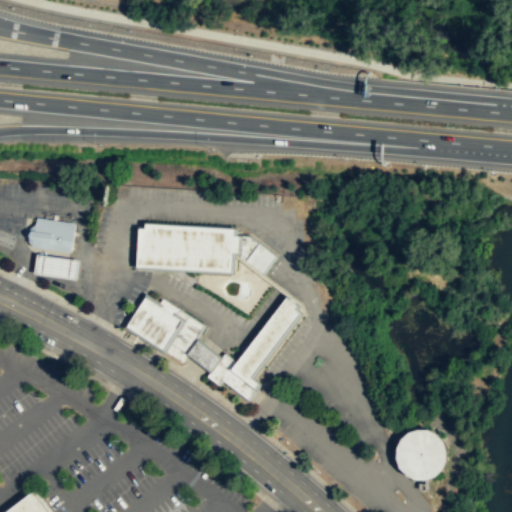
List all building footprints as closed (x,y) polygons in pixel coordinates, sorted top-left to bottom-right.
[(32,246),(71,252),(73,239),(75,222),(36,217),(35,223),(30,227),(27,233),(28,241),(32,246)] [(137,266),(234,272),(235,252),(241,252),(241,256),(264,273),(277,256),(250,235),(236,235),(236,228),(146,222),(145,227),(140,227),(137,266)] [(79,259),(37,253),(34,272),(76,278),(79,259)] [(127,325),(181,360),(205,325),(163,298),(158,305),(146,296),(127,325)] [(287,296),(236,361),(225,353),(207,376),(219,384),(223,379),(249,399),(260,384),(252,378),(254,375),(302,313),(297,309),(300,306),(287,296)] [(428,479),(438,477),(445,470),(450,461),(450,451),(447,441),(440,433),(431,429),(421,429),(411,432),(403,439),(399,448),(398,458),(402,468),(409,476),(417,479),(428,479)] [(50,511),(5,511),(34,490),(50,511)]
